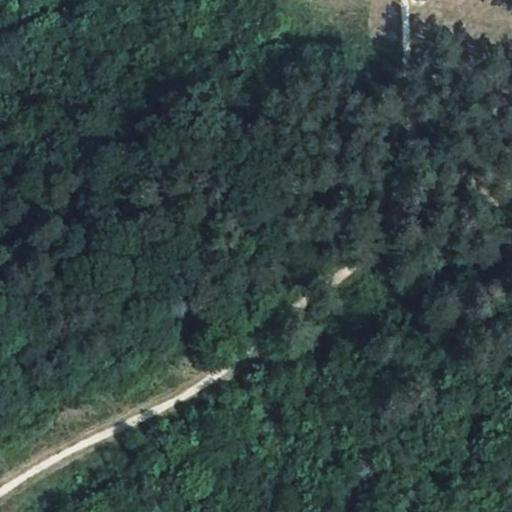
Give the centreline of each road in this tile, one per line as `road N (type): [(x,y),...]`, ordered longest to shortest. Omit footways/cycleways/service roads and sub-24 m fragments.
road 1 (track): [(0,490),(189,392),(385,235),(413,120)]
road 2 (track): [(413,120),(406,0)]
